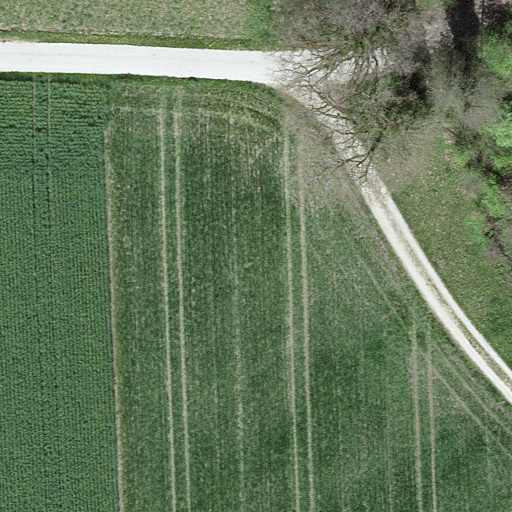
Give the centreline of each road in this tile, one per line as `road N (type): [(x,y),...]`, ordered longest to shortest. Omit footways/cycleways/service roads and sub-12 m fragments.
road 1 (track): [(0,51),(363,51),(482,0)]
road 2 (track): [(363,51),(485,324),(511,355)]
